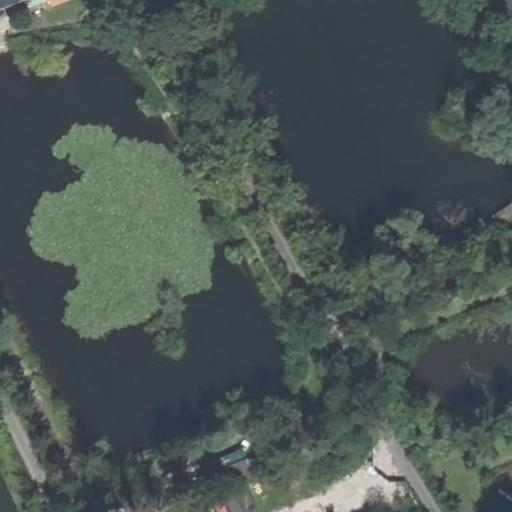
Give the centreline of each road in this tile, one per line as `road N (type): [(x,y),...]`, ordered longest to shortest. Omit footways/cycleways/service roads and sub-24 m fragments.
road 1 (track): [(445,511),(144,0)]
road 2 (track): [(58,511),(0,399)]
